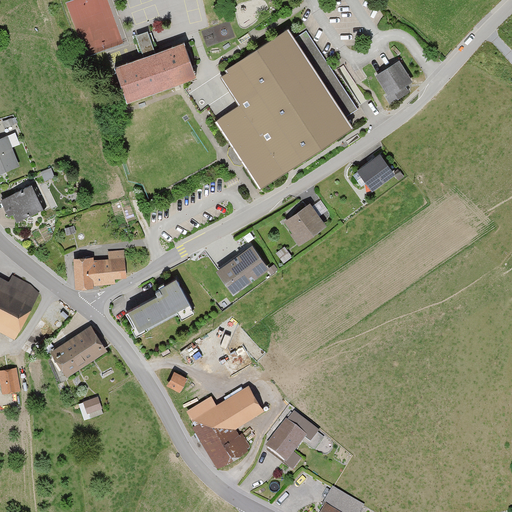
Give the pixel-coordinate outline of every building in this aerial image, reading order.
[(142,46),(154,42),(147,24),(136,28),(142,46)] [(222,118),(267,186),(359,125),(293,25),(226,70),(247,102),(222,118)] [(193,38),(121,62),(133,99),(205,76),(193,38)] [(377,77),(395,102),(416,87),(397,62),(377,77)] [(16,133),(0,140),(0,175),(21,166),(14,149),(21,146),(16,133)] [(360,172),(375,190),(396,173),(381,155),(360,172)] [(34,185),(3,200),(11,218),(16,216),(19,223),(46,209),(34,185)] [(328,226),(312,202),(283,221),(298,245),(328,226)] [(216,271),(233,295),(272,266),(254,243),(216,271)] [(98,256),(77,258),(80,287),(98,286),(98,284),(118,283),(118,278),(129,277),(127,250),(110,251),(111,259),(98,260),(98,256)] [(8,283),(0,278),(0,331),(16,340),(41,293),(11,278),(8,283)] [(160,290),(162,295),(131,311),(143,333),(183,312),(186,318),(200,311),(183,278),(160,290)] [(54,349),(70,376),(109,352),(93,325),(54,349)] [(0,369),(0,379),(2,392),(20,390),(16,367),(0,369)] [(169,387),(182,393),(188,380),(174,374),(169,387)] [(215,406),(210,398),(185,413),(219,468),(249,450),(237,429),(265,412),(249,385),(215,406)] [(99,410),(96,398),(83,402),(86,414),(99,410)] [(323,433),(295,414),(269,452),(288,465),(306,439),(315,444),(323,433)] [(318,511),(362,511),(365,507),(331,488),(318,511)]
